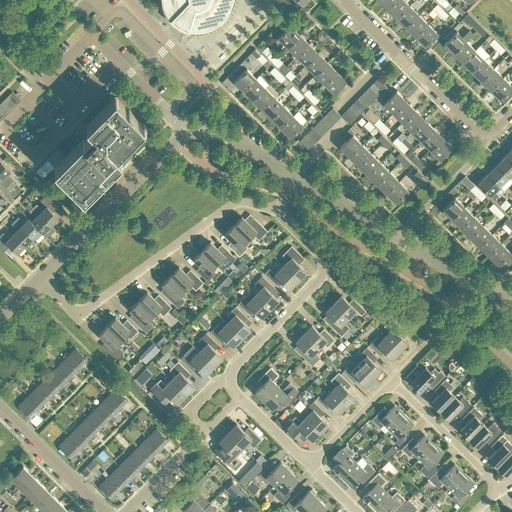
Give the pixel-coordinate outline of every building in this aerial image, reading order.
[(161,0),(162,4),(164,9),(166,13),(168,16),(172,20),(175,18),(178,21),(178,22),(179,23),(181,23),(182,22),(186,24),(185,28),(189,29),(193,30),(199,30),(204,29),(209,27),(215,25),(219,22),(223,18),(226,15),(229,9),(231,4),(232,0),(161,0)] [(378,0),(387,8),(395,0),(378,0)] [(395,0),(387,8),(397,18),(409,5),(404,0),(395,0)] [(433,8),(438,13),(442,9),(437,4),(433,8)] [(397,18),(406,27),(419,14),(409,5),(397,18)] [(448,11),(454,16),(458,12),(453,7),(448,11)] [(442,9),(438,13),(443,18),(448,14),(442,9)] [(406,27),(415,36),(428,23),(419,14),(406,27)] [(471,24),(476,30),(480,25),(475,20),(471,24)] [(428,23),(415,36),(425,46),(437,33),(428,23)] [(277,37),(287,46),(299,33),(290,24),(277,37)] [(480,25),(476,30),(481,35),(486,31),(480,25)] [(453,53),(466,40),(472,33),(469,29),(462,36),(456,30),(443,43),(453,53)] [(287,46),(296,55),(309,43),(299,33),(287,46)] [(489,43),(494,48),(499,44),(493,38),(489,43)] [(453,53),(462,62),(475,49),(466,40),(453,53)] [(296,55),(305,65),(318,52),(309,43),(296,55)] [(499,44),(494,48),(501,54),(505,50),(499,44)] [(462,62),(471,71),(484,58),(475,49),(462,62)] [(267,55),(272,61),(277,57),(271,51),(267,55)] [(305,65),(314,74),(327,61),(318,52),(305,65)] [(257,57),(262,63),(266,59),(261,53),(257,57)] [(277,57),(272,61),(278,66),(282,62),(277,57)] [(471,71),(481,80),(494,67),(484,58),(471,71)] [(314,74),(324,83),(336,70),(327,61),(314,74)] [(270,71),(275,76),(279,72),(274,67),(270,71)] [(481,80),(490,90),(503,77),(494,67),(481,80)] [(234,81),(243,90),(256,77),(246,68),(234,81)] [(285,74),(291,79),(295,75),(290,70),(285,74)] [(336,70),(324,83),(333,93),(346,80),(336,70)] [(279,72),(275,76),(280,81),(285,77),(279,72)] [(295,75),(291,79),(296,84),(300,80),(295,75)] [(243,90),(252,99),(265,86),(256,77),(243,90)] [(511,85),(503,77),(490,90),(500,99),(511,86),(511,85)] [(378,78),(374,82),(382,90),(386,86),(378,78)] [(374,82),(369,86),(378,94),(382,90),(374,82)] [(288,89),(293,94),(298,90),(292,85),(288,89)] [(252,99),(262,109),(274,96),(265,86),(252,99)] [(369,86),(365,90),(374,99),(378,94),(369,86)] [(304,92),(309,98),(313,94),(308,88),(304,92)] [(298,90),(293,94),(299,100),(303,96),(298,90)] [(365,90),(361,94),(370,103),(374,99),(365,90)] [(383,103),(393,112),(405,99),(396,90),(383,103)] [(12,91),(7,96),(15,104),(20,99),(12,91)] [(313,94),(309,98),(314,103),(319,99),(313,94)] [(361,94),(357,98),(366,107),(370,103),(361,94)] [(7,96),(2,101),(10,109),(15,104),(7,96)] [(83,139),(82,140),(65,157),(57,149),(47,159),(54,166),(55,167),(82,195),(120,157),(115,152),(133,133),(138,138),(148,129),(143,124),(115,96),(115,97),(112,99),(88,124),(87,125),(89,127),(85,131),(84,130),(84,129),(83,129),(82,129),(81,129),(81,130),(80,130),(80,131),(80,132),(80,133),(81,134),(85,138),(84,139),(83,139)] [(262,109),(271,118),(284,105),(274,96),(262,109)] [(357,98),(353,103),(361,111),(366,107),(357,98)] [(393,112),(402,121),(415,109),(405,99),(393,112)] [(2,101),(0,102),(0,109),(5,114),(10,109),(2,101)] [(353,103),(349,107),(357,115),(361,111),(353,103)] [(307,108),(312,113),(316,109),(311,104),(307,108)] [(271,118),(280,127),(293,114),(284,105),(271,118)] [(332,107),(328,111),(337,119),(341,115),(332,107)] [(349,107),(345,111),(353,119),(357,115),(349,107)] [(402,121),(411,131),(424,118),(415,109),(402,121)] [(328,111),(324,115),(333,123),(337,119),(328,111)] [(345,111),(341,115),(349,123),(353,119),(345,111)] [(293,114),(280,127),(290,136),(302,124),(293,114)] [(324,115),(320,119),(329,128),(333,123),(324,115)] [(374,122),(380,128),(384,124),(378,118),(374,122)] [(411,131),(420,140),(433,127),(424,118),(411,131)] [(320,119),(316,123),(325,132),(329,128),(320,119)] [(364,125),(369,130),(373,126),(368,120),(364,125)] [(316,123),(312,128),(320,136),(325,132),(316,123)] [(384,124),(380,128),(385,133),(389,129),(384,124)] [(340,147),(349,156),(362,143),(352,134),(355,131),(350,127),(341,135),(346,140),(340,147)] [(424,144),(430,149),(443,136),(433,127),(420,140),(418,143),(421,146),(424,144)] [(312,128),(308,132),(316,140),(320,136),(312,128)] [(308,132),(303,136),(312,144),(316,140),(308,132)] [(377,138),(382,143),(387,139),(381,134),(377,138)] [(312,144),(303,136),(299,140),(308,148),(312,144)] [(443,136),(430,149),(429,156),(432,158),(439,158),(452,146),(443,136)] [(393,141),(398,146),(402,142),(397,137),(393,141)] [(387,139),(382,143),(388,149),(392,144),(387,139)] [(402,142),(398,146),(403,151),(408,147),(402,142)] [(349,156),(358,165),(371,152),(362,143),(349,156)] [(358,165),(368,174),(380,162),(371,152),(358,165)] [(395,156),(401,162),(405,157),(400,152),(395,156)] [(410,158),(415,163),(420,159),(414,154),(410,158)] [(511,160),(505,154),(496,163),(509,176),(511,172),(511,160)] [(405,157),(401,162),(406,167),(410,163),(405,157)] [(0,158),(0,174),(13,187),(16,183),(6,174),(11,169),(0,158)] [(47,159),(36,171),(43,178),(54,166),(47,159)] [(420,159),(415,163),(421,169),(425,165),(420,159)] [(368,174),(377,184),(390,171),(380,162),(368,174)] [(496,163),(487,172),(500,185),(509,176),(496,163)] [(413,174),(419,179),(423,175),(417,170),(413,174)] [(377,184),(386,193),(399,180),(390,171),(377,184)] [(500,185),(487,172),(477,182),(490,195),(500,185)] [(0,181),(6,187),(9,190),(13,187),(0,174),(0,181)] [(399,180),(386,193),(396,202),(408,189),(399,180)] [(470,189),(476,194),(480,190),(474,185),(470,189)] [(480,190),(476,194),(481,199),(485,195),(480,190)] [(36,203),(33,207),(50,224),(58,216),(53,211),(57,207),(45,194),(40,199),(46,205),(42,209),(36,203)] [(442,209),(451,218),(464,205),(455,196),(442,209)] [(442,208),(447,203),(442,198),(437,203),(442,208)] [(500,204),(504,209),(510,203),(505,199),(500,204)] [(28,202),(24,205),(29,210),(33,207),(28,202)] [(489,207),(494,212),(498,208),(493,203),(489,207)] [(451,218),(461,228),(473,215),(464,205),(451,218)] [(35,216),(31,220),(40,229),(42,232),(50,224),(33,207),(29,210),(35,216)] [(498,208),(494,212),(499,218),(503,214),(498,208)] [(461,228),(470,237),(483,224),(473,215),(461,228)] [(18,216),(15,219),(32,237),(35,239),(42,232),(40,229),(31,220),(29,217),(24,222),(18,216)] [(242,216),(233,224),(248,239),(253,233),(258,239),(267,230),(256,219),(250,224),(242,216)] [(17,229),(13,233),(24,244),(32,237),(15,219),(11,223),(17,229)] [(248,239),(233,224),(225,233),(233,242),(229,246),(239,255),(247,247),(243,243),(248,239)] [(470,237),(479,246),(492,233),(483,224),(470,237)] [(24,244),(13,233),(9,237),(3,231),(0,233),(0,245),(4,250),(9,245),(17,252),(24,244)] [(479,246),(489,255),(501,242),(492,233),(479,246)] [(233,255),(223,245),(219,249),(210,241),(202,249),(216,264),(220,259),(224,263),(233,255)] [(501,242),(489,255),(498,265),(511,252),(501,242)] [(288,260),(283,265),(297,279),(306,270),(296,261),(302,256),(291,245),(282,254),(288,260)] [(216,264),(202,249),(193,258),(202,267),(198,271),(207,280),(215,272),(212,268),(216,264)] [(297,279),(283,265),(274,274),(269,268),(265,272),(275,283),(280,279),(289,288),(297,279)] [(179,266),(170,274),(184,289),(190,283),(195,289),(203,281),(191,270),(187,274),(179,266)] [(184,289),(170,274),(162,283),(170,292),(166,296),(177,307),(185,300),(179,294),(184,289)] [(260,288),(255,293),(269,308),(278,299),(269,290),(273,286),(262,275),(254,283),(260,288)] [(255,293),(251,289),(238,302),(248,311),(252,307),(261,316),(269,308),(255,293)] [(147,291),(138,299),(153,314),(157,309),(163,315),(171,306),(160,295),(155,299),(147,291)] [(341,295),(333,303),(348,317),(355,309),(361,314),(365,310),(355,299),(350,304),(341,295)] [(153,314),(138,299),(130,308),(139,317),(134,321),(146,332),(153,324),(148,319),(153,314)] [(348,317),(333,303),(326,310),(335,319),(330,324),(341,335),(349,327),(343,321),(348,317)] [(231,317),(227,322),(241,336),(250,328),(241,318),(245,314),(236,305),(227,314),(231,317)] [(175,316),(179,319),(183,315),(180,312),(179,313),(174,307),(169,312),(174,317),(175,316)] [(115,316),(107,325),(121,339),(126,334),(130,338),(138,330),(128,320),(124,324),(115,316)] [(390,331),(385,335),(400,349),(407,342),(398,333),(402,328),(392,318),(384,325),(390,331)] [(241,336),(227,322),(222,326),(219,323),(210,331),(219,340),(224,336),(233,345),(241,336)] [(121,339),(107,325),(98,333),(107,342),(103,346),(116,359),(123,351),(116,344),(121,339)] [(312,325),(304,332),(318,347),(323,342),(327,346),(334,338),(325,329),(321,334),(312,325)] [(204,345),(199,351),(213,365),(222,356),(213,347),(217,343),(206,332),(198,340),(204,345)] [(318,347),(304,332),(296,340),(305,349),(301,354),(312,365),(320,357),(314,351),(318,347)] [(400,349),(385,335),(381,340),(377,336),(369,343),(379,352),(383,348),(392,357),(400,349)] [(193,345),(181,358),(191,369),(196,364),(205,373),(213,365),(193,345)] [(363,358),(359,362),(373,376),(381,368),(372,359),(376,355),(367,346),(359,354),(363,358)] [(75,347),(66,357),(78,369),(77,370),(78,371),(83,366),(82,365),(87,359),(75,347)] [(171,355),(166,350),(160,356),(164,361),(171,355)] [(332,361),(326,355),(322,360),(327,365),(332,361)] [(66,357),(56,366),(68,378),(67,379),(69,381),(74,376),(73,373),(77,370),(78,369),(66,357)] [(175,374),(171,379),(185,393),(194,385),(185,375),(189,371),(178,361),(170,369),(175,374)] [(373,376),(359,362),(351,370),(347,366),(343,370),(352,379),(356,375),(365,384),(373,376)] [(56,366),(47,375),(59,388),(58,389),(59,390),(65,385),(63,384),(67,379),(68,378),(56,366)] [(416,376),(411,381),(420,390),(429,381),(433,385),(445,374),(440,369),(438,371),(434,367),(430,371),(426,366),(421,371),(419,369),(414,374),(416,376)] [(255,391),(264,399),(278,385),(272,380),(278,374),(270,367),(260,377),(264,382),(255,391)] [(336,385),(332,389),(346,403),(354,396),(345,386),(349,382),(338,372),(331,379),(336,385)] [(145,380),(138,374),(135,378),(141,384),(145,380)] [(47,375),(37,385),(49,397),(48,398),(50,400),(55,395),(53,393),(58,389),(59,388),(47,375)] [(431,401),(440,409),(454,395),(449,390),(453,386),(445,378),(436,388),(440,392),(431,401)] [(185,393),(171,379),(166,384),(160,379),(151,388),(166,402),(171,397),(177,402),(185,393)] [(9,392),(14,385),(11,382),(5,390),(9,392)] [(278,385),(264,399),(272,408),(276,404),(280,408),(298,390),(289,382),(282,389),(278,385)] [(310,393),(315,388),(310,384),(305,389),(310,393)] [(37,385),(28,394),(40,407),(39,408),(41,409),(46,404),(44,403),(48,398),(49,397),(37,385)] [(116,387),(106,397),(118,409),(117,410),(119,412),(124,407),(122,405),(128,399),(116,387)] [(346,403),(332,389),(327,394),(324,390),(316,397),(325,406),(329,402),(339,411),(346,403)] [(40,407),(28,394),(18,404),(30,416),(29,417),(31,419),(36,414),(34,412),(39,408),(40,407)] [(454,395),(440,409),(449,418),(457,409),(461,413),(471,404),(463,395),(459,399),(454,395)] [(106,397),(97,406),(109,418),(108,419),(109,421),(114,416),(113,414),(117,410),(118,409),(106,397)] [(310,412),(305,416),(320,431),(327,423),(318,414),(322,409),(313,400),(306,408),(310,412)] [(384,423),(389,428),(403,413),(394,404),(385,413),(381,409),(372,418),(380,427),(384,423)] [(97,406),(87,416),(99,428),(98,429),(100,431),(105,426),(103,424),(108,419),(109,418),(97,406)] [(460,429),(469,437),(483,423),(478,418),(482,414),(474,406),(464,416),(468,420),(460,429)] [(403,413),(389,428),(398,437),(395,441),(399,445),(408,436),(404,432),(413,423),(403,413)] [(320,431),(305,416),(301,421),(295,415),(292,419),(290,417),(283,424),(303,443),(310,437),(312,439),(320,431)] [(87,416),(78,425),(90,437),(89,438),(91,440),(96,435),(94,433),(98,429),(99,428),(87,416)] [(136,427),(131,422),(127,425),(132,430),(136,427)] [(483,423),(469,437),(477,446),(486,437),(490,441),(501,430),(493,422),(487,427),(483,423)] [(236,423),(228,432),(242,446),(247,441),(253,446),(261,439),(250,428),(246,432),(236,423)] [(78,425),(68,435),(80,447),(79,448),(81,450),(86,445),(84,443),(89,438),(90,437),(78,425)] [(156,427),(146,437),(159,449),(158,450),(159,452),(164,447),(163,445),(168,439),(156,427)] [(242,446),(228,432),(219,440),(221,442),(214,448),(235,468),(242,461),(234,454),(242,446)] [(413,451),(419,457),(433,443),(424,434),(415,443),(411,439),(402,448),(409,455),(413,451)] [(488,457),(497,465),(511,451),(511,450),(511,443),(502,434),(492,444),(497,448),(488,457)] [(80,447),(68,435),(59,444),(70,456),(70,457),(72,459),(77,454),(75,452),(79,448),(80,447)] [(146,437),(137,446),(149,459),(148,460),(150,461),(155,456),(153,455),(158,450),(159,449),(146,437)] [(390,454),(399,448),(396,443),(387,450),(390,454)] [(433,443),(419,457),(425,463),(419,469),(427,476),(438,465),(434,461),(443,452),(433,443)] [(332,467),(342,476),(356,462),(350,456),(354,452),(346,444),(343,448),(342,446),(331,457),(337,463),(332,467)] [(137,446),(128,456),(140,468),(139,469),(140,471),(146,466),(144,464),(148,460),(149,459),(137,446)] [(108,456),(102,449),(97,454),(104,460),(108,456)] [(511,451),(497,465),(506,474),(511,467),(511,451)] [(128,456),(118,465),(130,478),(129,479),(131,480),(136,475),(134,474),(139,469),(140,468),(128,456)] [(265,458),(260,463),(263,467),(269,461),(265,458)] [(386,471),(388,468),(392,464),(387,460),(381,466),(386,471)] [(257,461),(244,473),(251,480),(263,467),(257,461)] [(270,479),(275,484),(289,469),(280,461),(271,470),(267,466),(258,475),(266,483),(270,479)] [(356,462),(342,476),(351,485),(360,476),(364,480),(375,469),(367,462),(362,467),(356,462)] [(443,481),(449,487),(463,472),(454,463),(445,472),(439,467),(429,477),(438,486),(443,481)] [(11,477),(20,486),(32,474),(23,465),(11,477)] [(118,465),(109,475),(121,487),(120,488),(122,490),(127,485),(125,483),(129,479),(130,478),(118,465)] [(85,475),(91,470),(87,466),(81,471),(85,475)] [(289,469),(275,484),(279,488),(274,494),(282,502),(293,491),(288,487),(297,478),(289,469)] [(206,472),(197,481),(200,484),(209,475),(206,472)] [(362,496),(372,506),(386,491),(377,482),(382,476),(378,472),(367,483),(371,487),(362,496)] [(463,472),(449,487),(455,492),(451,496),(460,505),(469,496),(464,491),(473,481),(463,472)] [(20,486),(29,495),(41,483),(32,474),(20,486)] [(121,487),(109,475),(99,485),(111,496),(110,497),(112,499),(117,494),(116,493),(120,488),(121,487)] [(29,495),(38,504),(50,492),(41,483),(29,495)] [(183,508),(187,511),(199,511),(203,508),(209,502),(210,502),(195,487),(188,495),(192,499),(183,508)] [(298,506),(303,511),(317,497),(315,495),(317,493),(312,487),(310,490),(309,489),(300,498),(295,494),(286,503),(294,510),(298,506)] [(1,494),(7,499),(11,495),(6,489),(1,494)] [(247,497),(240,490),(234,495),(241,503),(247,497)] [(386,491),(372,506),(378,511),(383,511),(390,506),(394,510),(405,499),(397,491),(391,496),(386,491)] [(38,504),(45,511),(47,511),(59,501),(50,492),(38,504)] [(11,495),(7,499),(13,505),(17,500),(11,495)] [(317,497),(303,511),(319,511),(326,506),(317,497)] [(412,511),(417,507),(408,498),(396,511),(412,511)] [(47,511),(65,511),(68,510),(59,501),(47,511)] [(220,511),(216,508),(209,502),(203,508),(199,511),(220,511)]
